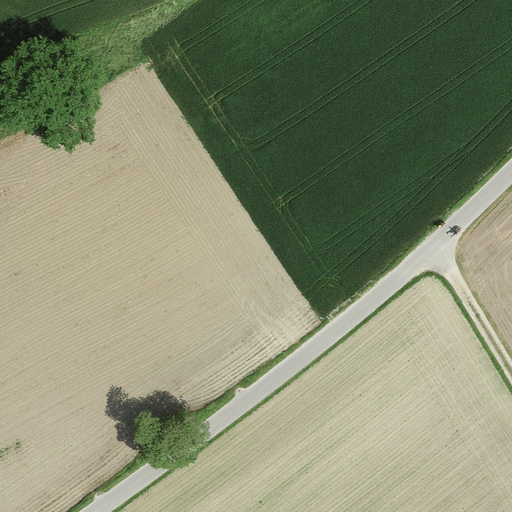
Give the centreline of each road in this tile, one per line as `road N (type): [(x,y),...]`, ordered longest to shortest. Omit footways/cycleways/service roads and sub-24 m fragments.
road 1 (unclassified): [(93,511),(390,285),(511,169)]
road 2 (track): [(431,247),(511,373)]
